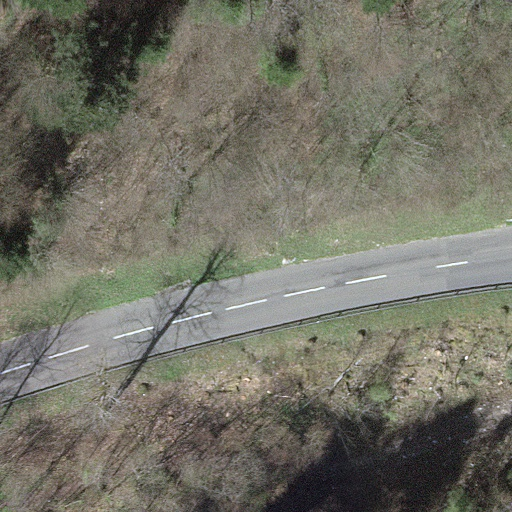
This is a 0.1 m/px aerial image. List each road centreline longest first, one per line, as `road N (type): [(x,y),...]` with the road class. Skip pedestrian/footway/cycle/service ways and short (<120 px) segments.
road 1 (secondary): [(511,254),(213,310),(0,374)]
road 2 (track): [(511,425),(447,439),(269,511)]
